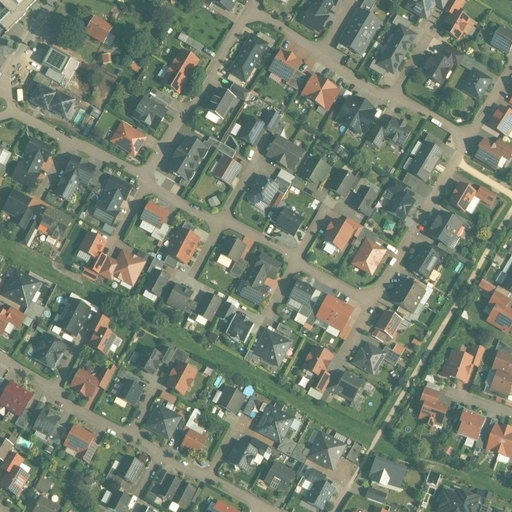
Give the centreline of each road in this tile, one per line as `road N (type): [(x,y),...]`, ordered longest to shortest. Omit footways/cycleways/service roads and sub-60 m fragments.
road 1 (residential): [(145,180),(250,11)]
road 2 (residential): [(466,140),(371,303)]
